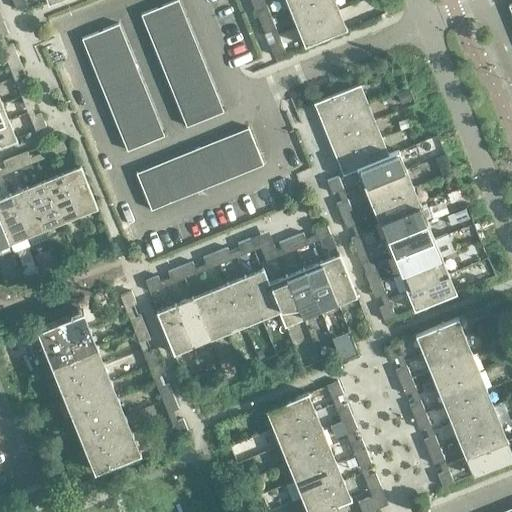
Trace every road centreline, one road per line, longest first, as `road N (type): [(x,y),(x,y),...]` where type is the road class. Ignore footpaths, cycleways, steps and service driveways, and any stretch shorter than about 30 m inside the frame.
road 1 (residential): [(424,27),(511,228)]
road 2 (residential): [(424,27),(251,93)]
